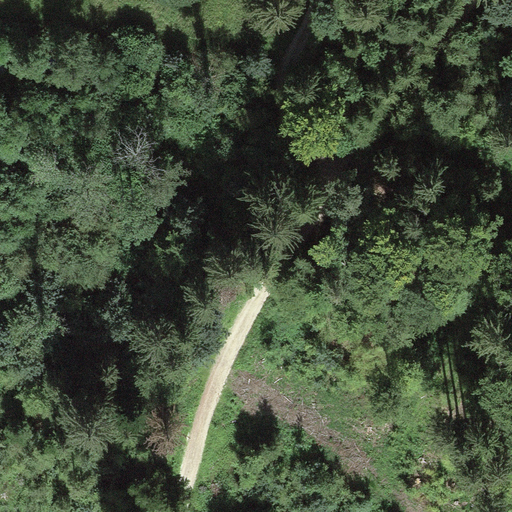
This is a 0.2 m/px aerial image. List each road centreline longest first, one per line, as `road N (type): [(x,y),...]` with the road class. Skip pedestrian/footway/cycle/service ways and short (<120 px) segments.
road 1 (track): [(177,511),(195,478),(216,376),(333,198),(288,82),(321,0)]
road 2 (track): [(469,0),(432,37),(333,198)]
